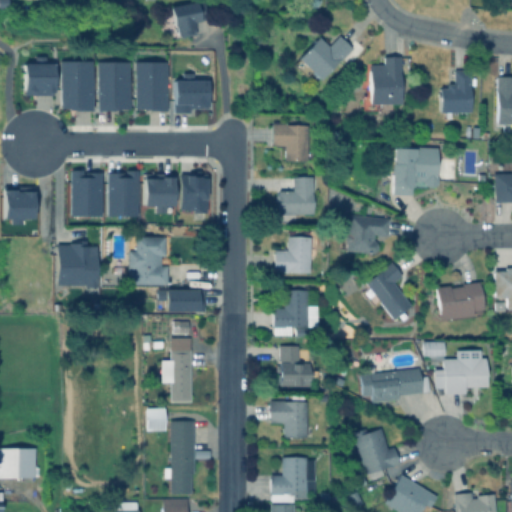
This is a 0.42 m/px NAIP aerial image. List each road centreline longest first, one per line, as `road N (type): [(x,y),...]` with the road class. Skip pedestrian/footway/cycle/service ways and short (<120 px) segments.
road 1 (residential): [(30,144),(231,145)]
road 2 (residential): [(229,511),(231,314)]
road 3 (residential): [(231,314),(231,145)]
road 4 (residential): [(511,41),(437,32),(380,9)]
